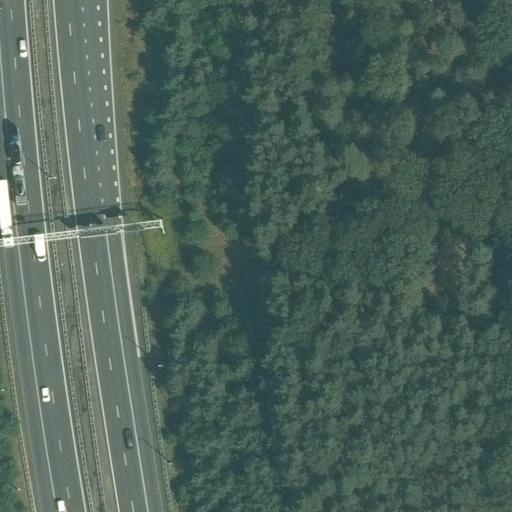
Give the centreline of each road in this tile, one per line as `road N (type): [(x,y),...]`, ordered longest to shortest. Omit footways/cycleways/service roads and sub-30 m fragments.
road 1 (motorway): [(140,511),(84,120),(77,0)]
road 2 (motorway): [(1,0),(16,183),(61,511)]
